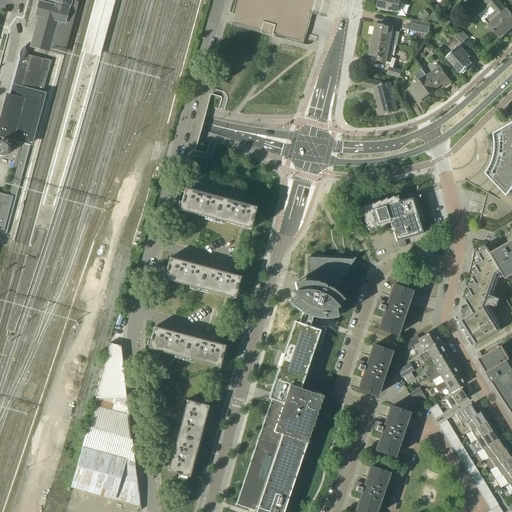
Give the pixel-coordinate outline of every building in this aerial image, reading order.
[(40,16),(39,21),(32,46),(47,50),(47,49),(48,49),(56,20),(64,22),(70,0),(42,0),(42,3),(40,2),(37,16),(40,16)] [(232,0),(229,13),(236,15),(233,25),(245,29),(272,36),(283,39),(284,39),(294,42),(299,42),(303,40),(306,36),(315,0),(232,0)] [(379,0),(378,7),(398,12),(400,0),(402,0),(406,1),(405,0),(379,0)] [(497,0),(484,0),(482,2),(487,8),(489,5),(495,11),(485,20),(500,38),(511,27),(511,14),(507,9),(506,10),(497,0)] [(420,15),(418,17),(424,22),(430,15),(425,10),(424,11),(423,10),(419,14),(420,15)] [(434,21),(440,15),(436,11),(430,17),(434,21)] [(430,31),(431,24),(413,20),(412,27),(430,31)] [(373,40),(390,44),(397,45),(400,33),(392,31),(394,25),(385,23),(385,26),(376,24),(373,40)] [(456,34),(467,45),(472,41),(461,30),(456,34)] [(463,49),(467,45),(456,34),(452,38),(460,45),(446,58),(461,74),(462,73),(463,74),(467,70),(466,69),(472,63),(468,59),(470,57),(463,49)] [(389,50),(390,44),(373,40),(373,41),(371,41),(370,48),(372,49),(370,55),(372,56),(372,60),(373,61),(374,62),(376,62),(377,61),(378,60),(378,57),(379,57),(378,57),(379,58),(379,61),(380,62),(382,62),(383,62),(386,64),(388,56),(390,56),(391,51),(389,50)] [(20,57),(10,95),(8,94),(0,121),(0,136),(19,143),(5,195),(0,193),(0,232),(5,234),(45,93),(43,92),(51,61),(26,54),(26,52),(26,50),(26,49),(25,47),(24,48),(23,49),(22,50),(21,51),(20,53),(20,54),(20,55),(20,57)] [(393,69),(396,58),(393,57),(388,74),(400,77),(402,72),(393,69)] [(427,76),(436,89),(437,89),(436,88),(442,84),(445,87),(452,82),(440,67),(427,76)] [(419,102),(436,89),(427,76),(421,69),(414,74),(419,81),(409,89),(419,102)] [(379,115),(398,110),(391,83),(384,84),(383,83),(381,84),(381,82),(364,79),(363,86),(375,88),(377,97),(376,98),(378,106),(379,106),(379,108),(377,109),(379,115)] [(500,141),(500,144),(491,149),(490,150),(497,162),(498,163),(496,166),(495,169),(493,172),(491,175),(509,194),(500,200),(487,192),(487,193),(481,216),(482,216),(497,220),(511,211),(511,127),(499,136),(500,141)] [(0,156),(1,157),(3,157),(5,156),(6,156),(8,154),(9,152),(9,150),(9,148),(9,146),(7,144),(6,142),(4,141),(2,141),(0,141),(0,156)] [(256,208),(238,203),(220,198),(203,194),(185,189),(183,197),(179,210),(197,215),(215,220),(233,224),(251,229),(256,208)] [(363,207),(361,208),(363,212),(363,215),(365,218),(365,221),(365,222),(367,225),(368,228),(367,228),(369,230),(372,228),(375,228),(379,226),(382,226),(386,224),(390,222),(396,242),(423,234),(412,198),(398,202),(397,198),(398,197),(397,196),(394,198),(390,198),(387,200),(384,200),(383,200),(380,202),(377,203),(377,202),(373,205),(370,205),(370,204),(366,207),(363,207)] [(511,221),(493,232),(493,233),(490,244),(490,245),(495,254),(510,280),(511,283),(511,221)] [(461,322),(475,345),(501,330),(487,307),(490,305),(496,307),(498,302),(500,303),(501,299),(493,296),(493,297),(490,296),(498,274),(502,272),(488,247),(479,252),(483,259),(475,264),(480,271),(472,275),(476,282),(469,287),(473,294),(465,299),(471,308),(464,313),(467,318),(461,322)] [(236,504),(236,505),(256,511),(255,511),(283,511),(307,443),(323,396),(300,389),(313,349),(321,351),(321,350),(319,350),(326,327),(320,326),(321,319),(325,319),(329,319),(334,318),(338,317),(336,309),(339,308),(337,305),(343,300),(338,295),(332,291),(334,288),(338,283),(355,258),(353,260),(310,258),(310,257),(309,258),(308,282),(304,282),(301,282),(297,282),(294,283),(296,291),(292,292),(295,295),(288,301),(291,304),(295,308),(299,311),(303,313),(301,318),(296,317),(284,354),(279,370),(281,370),(237,504),(236,504)] [(241,277),(223,272),(205,268),(187,263),(170,258),(168,266),(167,266),(164,279),(182,284),(200,289),(217,294),(235,298),(241,277)] [(384,311),(379,328),(378,329),(397,335),(402,321),(401,320),(403,313),(405,314),(403,313),(406,306),(407,306),(412,292),(393,286),(387,304),(380,301),(377,302),(375,308),(384,311)] [(208,341),(190,337),(172,332),(154,327),(148,349),(167,353),(184,358),(202,363),(220,367),(225,346),(218,344),(208,341)] [(417,355),(440,341),(433,330),(419,339),(417,336),(405,343),(409,348),(412,347),(417,355)] [(432,360),(446,351),(440,341),(417,355),(421,361),(422,360),(424,364),(432,360)] [(121,346),(110,343),(95,397),(127,398),(123,369),(122,350),(121,346)] [(364,371),(362,378),(358,389),(377,395),(382,381),(381,380),(383,373),(385,374),(383,373),(386,366),(387,366),(391,352),(373,346),(367,364),(359,361),(357,363),(355,368),(364,371)] [(511,361),(511,360),(503,346),(480,359),(487,373),(495,385),(503,398),(511,411),(511,361)] [(427,376),(452,361),(446,351),(432,360),(435,364),(426,369),(427,370),(424,372),(427,376)] [(443,382),(459,373),(452,361),(427,376),(430,382),(440,376),(443,382)] [(401,378),(413,370),(409,363),(397,371),(401,378)] [(450,393),(466,384),(459,373),(443,382),(435,387),(438,392),(447,387),(450,393)] [(451,408),(467,399),(464,395),(469,392),(465,386),(445,398),(451,408)] [(413,400),(423,394),(419,388),(409,394),(413,400)] [(416,406),(425,401),(427,400),(423,394),(413,400),(416,406)] [(127,398),(95,397),(83,446),(71,487),(115,498),(140,506),(130,432),(131,432),(127,398)] [(187,400),(169,469),(168,471),(189,477),(208,406),(187,400)] [(465,422),(481,412),(477,406),(473,409),(470,405),(455,415),(461,424),(465,422)] [(404,428),(405,425),(409,413),(390,407),(384,425),(377,422),(375,424),(373,429),(382,432),(376,450),(394,456),(399,442),(398,442),(401,435),(403,435),(401,434),(403,427),(404,428)] [(432,414),(434,419),(441,415),(439,410),(432,414)] [(486,417),(482,411),(481,412),(465,422),(470,431),(486,421),(484,418),(486,417)] [(491,426),(487,420),(486,421),(470,431),(476,440),(491,430),(489,427),(491,426)] [(438,425),(441,429),(448,425),(445,421),(438,425)] [(497,435),(493,429),(491,430),(476,440),(482,449),(483,449),(497,440),(495,437),(497,435)] [(450,444),(456,440),(454,436),(447,440),(450,444)] [(503,444),(499,438),(497,440),(483,449),(489,458),(504,448),(501,445),(503,444)] [(450,444),(452,448),(459,444),(456,440),(450,444)] [(510,453),(506,447),(504,448),(489,458),(495,467),(496,466),(510,457),(508,454),(510,453)] [(461,462),(468,458),(465,454),(458,458),(461,462)] [(511,455),(510,457),(496,466),(502,475),(511,468),(511,455)] [(461,462),(463,466),(470,462),(468,458),(461,462)] [(360,511),(375,511),(379,502),(378,502),(381,495),(383,496),(383,495),(381,494),(383,488),(384,488),(389,473),(370,467),(364,485),(357,483),(355,484),(353,490),(361,493),(356,510),(360,511)] [(511,468),(502,475),(508,484),(509,484),(511,481),(511,468)] [(472,481),(479,477),(476,472),(470,477),(472,481)] [(472,481),(475,485),(482,481),(479,477),(472,481)] [(481,495),(483,499),(490,495),(488,491),(481,495)]
